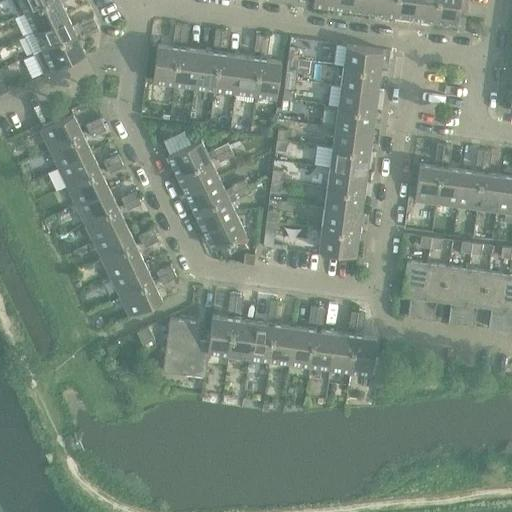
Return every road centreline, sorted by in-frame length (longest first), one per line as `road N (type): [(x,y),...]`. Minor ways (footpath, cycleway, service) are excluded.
road 1 (residential): [(138,7),(127,115),(202,268),(373,293)]
road 2 (residential): [(138,7),(415,46)]
road 3 (residential): [(373,293),(415,46)]
road 4 (residential): [(373,293),(391,329),(511,345)]
